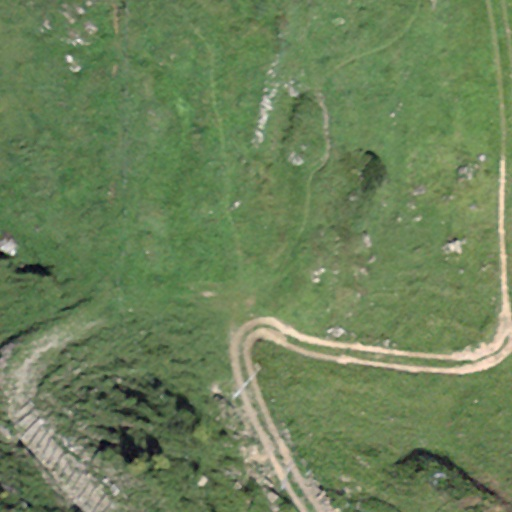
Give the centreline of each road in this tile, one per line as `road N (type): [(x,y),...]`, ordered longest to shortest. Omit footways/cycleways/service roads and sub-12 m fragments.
road 1 (track): [(496,0),(509,120),(509,244),(506,338),(490,355),(459,365),(325,353),(186,303),(136,307),(83,324)]
road 2 (track): [(240,319),(239,354),(253,403),(315,511)]
